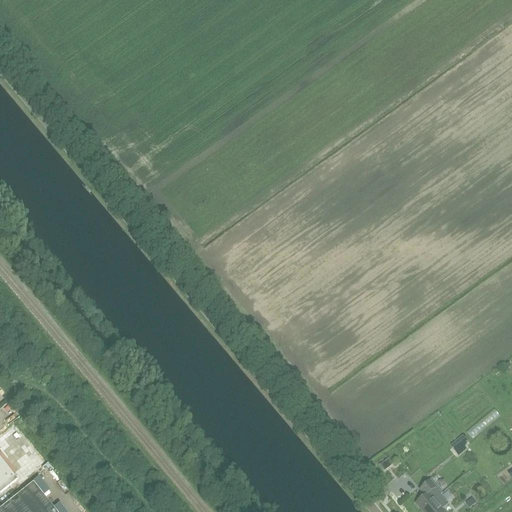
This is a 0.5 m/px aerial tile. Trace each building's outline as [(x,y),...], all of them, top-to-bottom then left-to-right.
[(418,403),(419,419),(437,418),(444,418),(445,423),(453,423),(453,418),(454,418),(453,405),(468,405),(468,391),(407,394),(407,400),(412,399),(412,404),(418,403)] [(469,442),(464,436),(451,446),(456,453),(469,442)] [(0,494),(17,481),(0,459),(0,494)] [(432,481),(421,490),(426,496),(416,504),(423,511),(443,511),(442,510),(448,505),(441,496),(443,494),(432,481)] [(0,509),(0,511),(55,511),(33,484),(0,509)]
